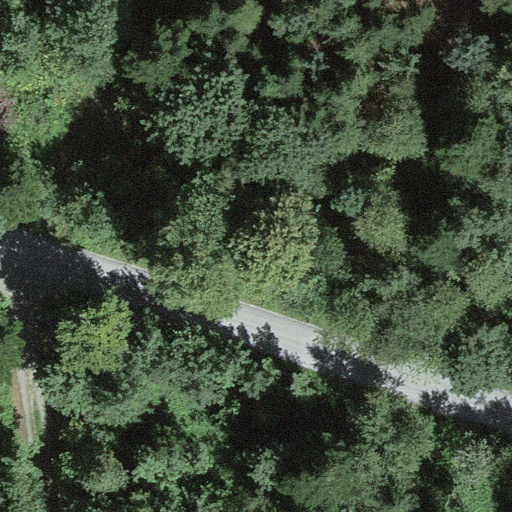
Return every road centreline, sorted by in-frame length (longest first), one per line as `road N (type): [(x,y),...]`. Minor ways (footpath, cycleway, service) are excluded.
road 1 (unclassified): [(0,229),(511,405)]
road 2 (track): [(21,236),(55,511)]
